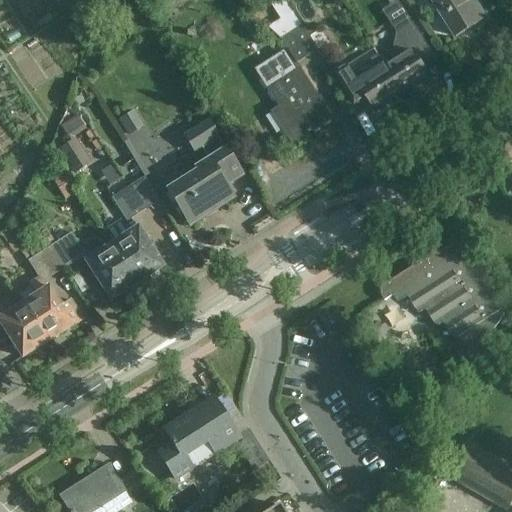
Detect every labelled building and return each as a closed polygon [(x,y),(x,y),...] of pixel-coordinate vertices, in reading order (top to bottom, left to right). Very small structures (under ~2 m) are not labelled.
[(120,0),(111,0),(109,3),(115,9),(122,1),(120,0)] [(283,40),(283,39),(298,63),(319,49),(312,37),(311,38),(294,12),(288,0),(275,0),(271,3),(282,19),(269,27),(283,40)] [(440,0),(434,4),(445,21),(456,37),(486,18),(474,0),(440,0)] [(406,42),(383,58),(404,91),(429,76),(421,63),(433,55),(414,24),(408,14),(395,23),(401,32),(405,39),(405,40),(406,42)] [(347,66),(335,74),(341,83),(344,88),(354,105),(367,97),(375,110),(404,91),(383,58),(381,59),(379,56),(352,73),(347,66)] [(255,125),(278,160),(279,159),(278,158),(324,129),(324,131),(325,130),(311,107),(327,97),(328,98),(329,97),(313,72),(312,73),(313,74),(278,96),(277,95),(276,96),(284,108),(257,126),(257,124),(255,125)] [(74,175),(83,169),(92,164),(76,137),(87,130),(84,126),(78,118),(81,117),(71,103),(68,110),(73,118),(61,126),(68,137),(63,140),(66,145),(58,151),(74,175)] [(188,177),(167,191),(176,206),(187,223),(213,206),(216,210),(234,199),(226,187),(242,176),(232,160),(224,148),(224,149),(217,138),(219,137),(208,120),(182,136),(193,153),(201,149),(208,159),(186,173),(188,177)] [(53,182),(65,201),(76,194),(65,174),(53,182)] [(131,185),(146,209),(159,200),(145,177),(131,185)] [(126,221),(146,209),(131,185),(112,198),(126,221)] [(127,266),(151,251),(134,225),(127,229),(121,219),(107,228),(116,242),(114,244),(127,266)] [(52,248),(50,249),(63,270),(85,256),(72,235),(57,245),(47,232),(43,236),(52,248)] [(86,262),(99,282),(110,299),(137,282),(127,266),(114,244),(86,262)] [(42,283),(52,277),(39,256),(31,246),(22,253),(30,262),(29,263),(38,277),(30,282),(37,294),(23,303),(36,325),(68,304),(67,302),(60,307),(47,288),(46,289),(42,283)] [(381,293),(382,298),(385,302),(398,293),(403,300),(410,296),(421,313),(427,309),(439,326),(445,322),(457,340),(458,339),(469,349),(468,357),(473,365),(495,331),(494,330),(505,314),(503,310),(469,256),(467,257),(463,251),(460,248),(456,246),(451,246),(447,247),(441,251),(440,250),(386,285),(382,288),(381,293)] [(50,249),(39,256),(52,277),(63,270),(50,249)] [(127,266),(137,282),(161,267),(151,251),(127,266)] [(68,304),(36,325),(47,342),(81,320),(69,301),(67,302),(68,304)] [(0,317),(0,323),(11,341),(36,325),(23,303),(0,317)] [(346,330),(353,339),(353,340),(363,333),(356,323),(346,330)] [(36,325),(11,341),(22,358),(47,342),(36,325)] [(175,480),(220,451),(239,439),(214,399),(212,400),(214,403),(188,420),(185,417),(163,431),(170,441),(169,441),(172,446),(159,455),(175,480)] [(236,445),(253,472),(264,489),(279,479),(251,436),(236,445)] [(511,504),(511,475),(469,451),(453,479),(508,511),(511,504)] [(92,511),(124,492),(108,467),(86,480),(90,487),(83,491),(81,488),(62,500),(69,511),(92,511)]
